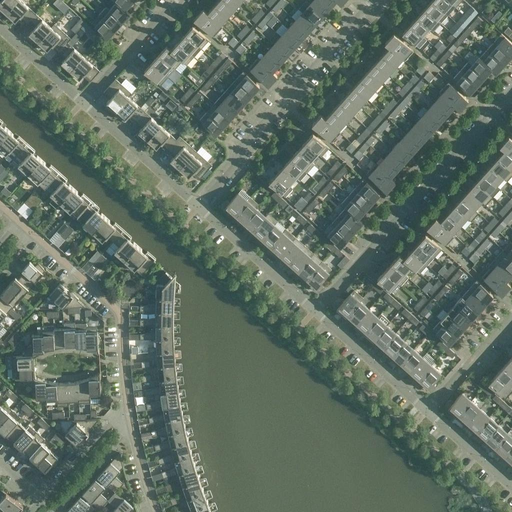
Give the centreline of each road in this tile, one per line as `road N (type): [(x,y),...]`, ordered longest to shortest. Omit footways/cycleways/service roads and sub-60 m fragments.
road 1 (residential): [(314,310),(511,90)]
road 2 (residential): [(197,207),(234,166),(238,148),(373,0)]
road 3 (residential): [(127,406),(117,311),(30,232)]
road 4 (residential): [(314,310),(197,207)]
road 5 (residential): [(197,207),(82,103)]
road 6 (residential): [(426,410),(314,310)]
road 7 (residential): [(82,103),(175,0)]
road 8 (residential): [(426,410),(511,315)]
road 9 (residential): [(127,406),(41,500)]
